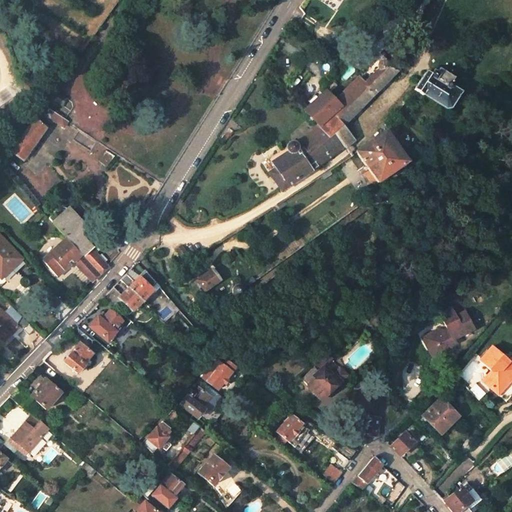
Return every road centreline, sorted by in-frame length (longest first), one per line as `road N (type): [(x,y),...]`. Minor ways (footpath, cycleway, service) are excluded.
road 1 (unclassified): [(289,0),(134,253),(0,394)]
road 2 (unknown): [(438,26),(376,124),(344,153),(223,229),(186,237),(147,228)]
road 3 (residential): [(317,511),(373,451),(441,511)]
road 4 (unknown): [(426,498),(511,408)]
